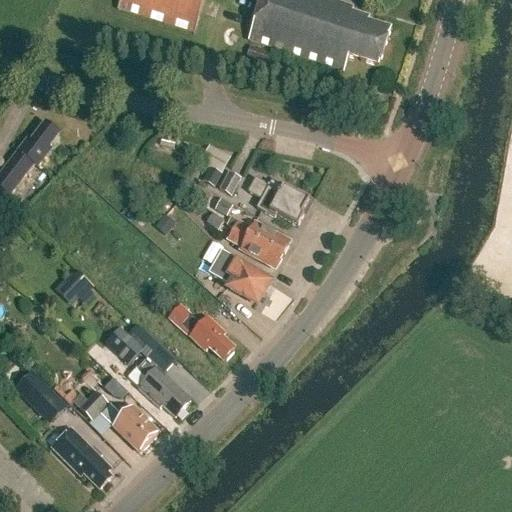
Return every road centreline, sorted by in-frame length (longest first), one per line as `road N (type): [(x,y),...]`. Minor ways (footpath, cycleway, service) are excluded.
road 1 (tertiary): [(124,511),(277,362),(346,276),(405,162)]
road 2 (residential): [(0,67),(405,162)]
road 3 (tertiary): [(405,162),(455,0)]
